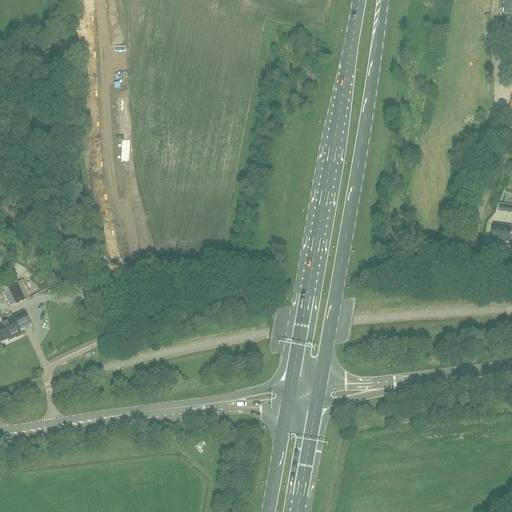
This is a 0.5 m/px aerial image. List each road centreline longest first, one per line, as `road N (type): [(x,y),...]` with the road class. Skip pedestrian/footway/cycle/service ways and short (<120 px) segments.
road 1 (primary): [(358,0),(288,398)]
road 2 (primary): [(317,394),(384,0)]
road 3 (unclassified): [(317,394),(511,370)]
road 4 (tertiary): [(107,420),(288,398)]
road 5 (unclassified): [(52,427),(46,373),(107,339),(119,309)]
road 6 (track): [(0,236),(118,318)]
